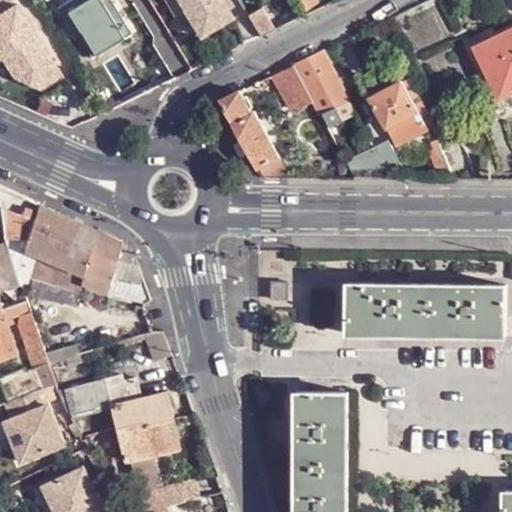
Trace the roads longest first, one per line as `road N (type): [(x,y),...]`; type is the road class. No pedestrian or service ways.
road 1 (tertiary): [(511,213),(208,206)]
road 2 (residential): [(177,232),(253,511)]
road 3 (residential): [(168,155),(180,105),(193,90),(380,0)]
road 4 (tertiary): [(133,188),(0,142)]
